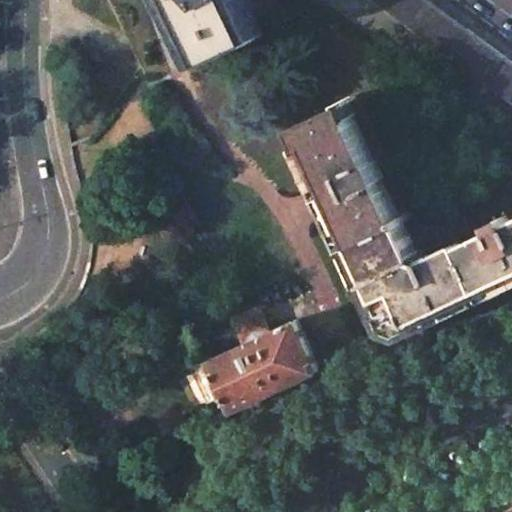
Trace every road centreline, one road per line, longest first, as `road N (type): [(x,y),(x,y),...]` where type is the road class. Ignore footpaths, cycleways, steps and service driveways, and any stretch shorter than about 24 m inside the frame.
road 1 (secondary): [(0,301),(31,284),(45,258),(25,108),(25,0)]
road 2 (tertiary): [(312,511),(357,456),(511,382)]
road 3 (residential): [(87,511),(0,383)]
